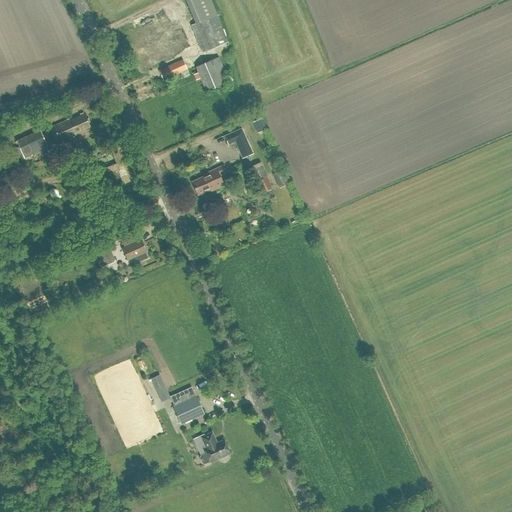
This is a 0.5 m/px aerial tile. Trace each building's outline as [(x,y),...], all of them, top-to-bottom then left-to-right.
[(142,71),(146,69),(147,71),(153,68),(152,66),(173,57),(161,30),(169,26),(162,9),(131,22),(143,48),(134,53),(142,71)] [(216,15),(195,23),(190,26),(202,53),(227,42),(216,15)] [(205,92),(229,82),(219,57),(195,67),(205,92)] [(187,70),(182,59),(158,70),(163,81),(187,70)] [(70,119),(49,128),(51,131),(42,135),(46,144),(55,140),(56,144),(78,134),(77,132),(89,127),(84,115),(71,121),(70,119)] [(257,133),(266,129),(261,118),(252,123),(257,133)] [(244,160),(254,155),(243,131),(227,138),(231,147),(237,145),(244,160)] [(47,147),(46,144),(42,135),(40,132),(16,142),(23,158),(47,147)] [(258,164),(250,168),(256,181),(265,177),(258,164)] [(0,169),(0,182),(12,177),(8,166),(0,169)] [(209,190),(210,192),(223,186),(218,175),(225,172),(223,166),(202,175),(202,177),(191,182),(197,195),(209,190)] [(284,169),(273,174),(278,186),(289,181),(284,169)] [(257,181),(262,193),(271,189),(266,177),(257,181)] [(127,261),(136,257),(138,263),(147,259),(145,254),(146,253),(141,240),(135,242),(130,232),(120,236),(124,247),(121,248),(127,261)] [(108,264),(115,261),(111,251),(114,250),(113,246),(108,248),(109,249),(96,255),(102,269),(109,266),(108,264)] [(153,388),(161,385),(157,374),(149,377),(153,388)] [(230,406),(241,401),(238,394),(227,400),(230,406)] [(195,397),(173,407),(181,424),(203,414),(195,397)] [(227,455),(229,454),(223,440),(216,443),(211,432),(200,437),(205,448),(204,449),(206,453),(200,456),(199,458),(202,463),(204,464),(209,461),(210,462),(219,458),(220,459),(222,459),(224,458),(226,457),(227,456),(227,455)]
